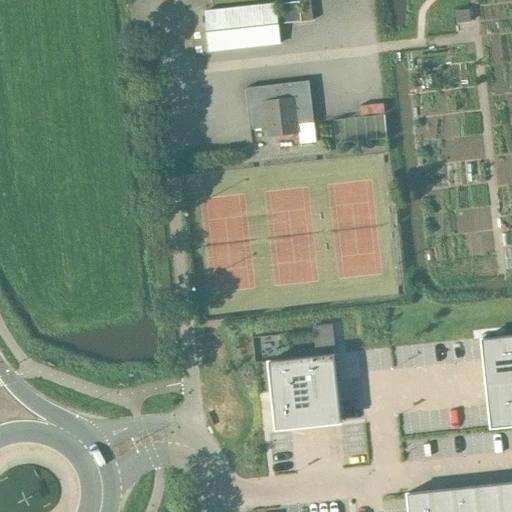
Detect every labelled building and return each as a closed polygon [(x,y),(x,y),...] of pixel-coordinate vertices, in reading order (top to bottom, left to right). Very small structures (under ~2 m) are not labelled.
[(310,0),(300,0),(303,22),(313,20),(310,0)] [(299,1),(277,4),(280,23),(301,21),(299,1)] [(205,11),(209,49),(210,50),(280,43),(275,3),(205,11)] [(469,9),(455,11),(456,22),(471,21),(469,9)] [(246,87),(250,129),(268,127),(268,135),(298,132),(297,124),(314,122),(309,80),(246,87)] [(511,334),(482,338),(484,360),(489,404),(491,426),(491,427),(511,424),(511,334)] [(333,354),(268,360),(272,392),(273,404),(274,413),(276,429),(286,427),(286,428),(291,427),(293,427),(340,422),(341,421),(333,354)] [(408,492),(407,492),(408,511),(511,511),(511,481),(410,492),(408,492)]
